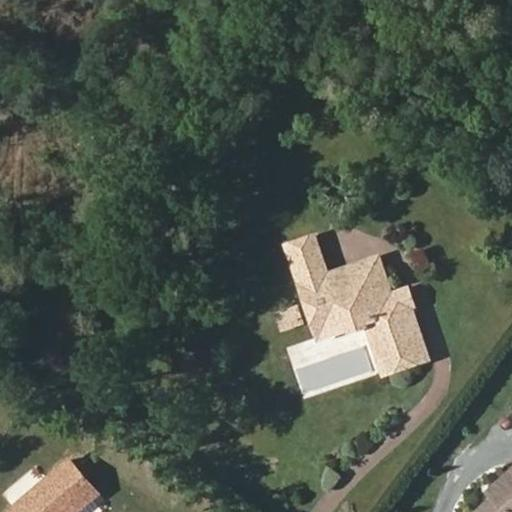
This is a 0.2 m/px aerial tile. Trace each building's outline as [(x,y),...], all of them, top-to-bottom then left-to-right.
[(326,297),(321,283),(307,245),(282,254),(303,307),(326,297)] [(385,302),(370,265),(321,283),(326,297),(303,307),(310,327),(333,319),(340,335),(361,326),(377,368),(396,360),(400,372),(422,364),(401,311),(396,313),(391,300),(385,302)] [(401,311),(397,298),(391,300),(396,313),(401,311)] [(310,327),(316,345),(340,335),(333,319),(310,327)] [(377,368),(381,380),(400,372),(396,360),(377,368)] [(80,511),(102,494),(73,459),(12,511),(80,511)] [(489,502),(477,511),(511,511),(511,468),(484,493),(489,502)]
